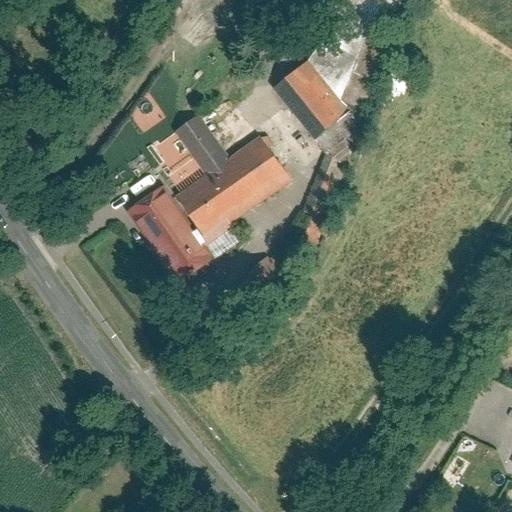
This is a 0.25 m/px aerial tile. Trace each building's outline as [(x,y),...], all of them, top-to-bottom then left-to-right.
[(345,17),(370,35),(379,42),(408,0),(334,0),(330,6),(345,17)] [(345,17),(310,66),(342,105),(370,35),(345,17)] [(310,66),(276,93),(326,155),(360,128),(342,105),(310,66)] [(290,184),(262,143),(231,163),(202,120),(179,135),(210,181),(173,206),(165,193),(132,215),(180,287),(242,246),(228,226),(290,184)] [(344,166),(326,159),(305,214),(324,221),(344,166)] [(286,279),(269,262),(250,280),(266,298),(286,279)]
